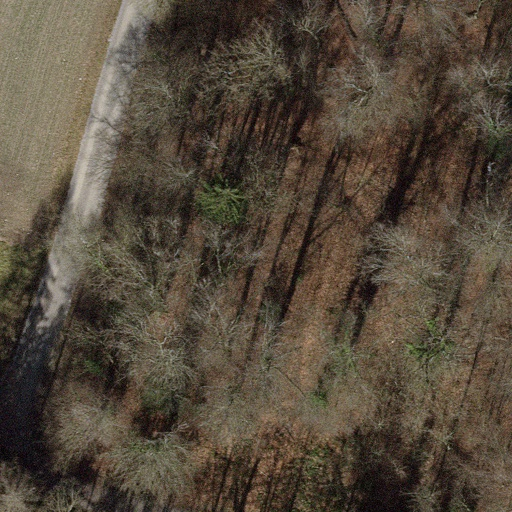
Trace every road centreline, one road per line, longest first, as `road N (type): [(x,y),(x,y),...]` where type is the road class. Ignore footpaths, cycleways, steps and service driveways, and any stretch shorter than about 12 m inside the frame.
road 1 (track): [(128,0),(0,422)]
road 2 (track): [(0,476),(122,511)]
